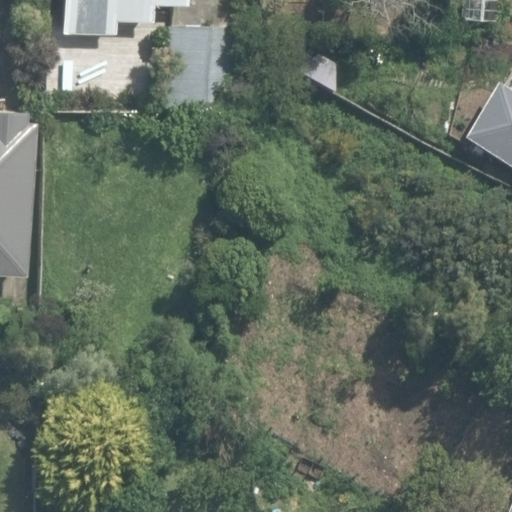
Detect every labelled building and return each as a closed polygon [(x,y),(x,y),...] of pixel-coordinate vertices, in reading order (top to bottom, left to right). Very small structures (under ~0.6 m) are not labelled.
[(58,0),(58,30),(109,31),(109,17),(147,18),(147,0),(180,1),(179,0),(58,0)] [(494,24),(494,0),(463,0),(463,23),(494,24)] [(163,105),(249,107),(250,23),(165,21),(163,105)] [(511,93),(491,82),(455,146),(511,177),(511,93)] [(0,268),(18,270),(26,116),(17,115),(17,107),(0,105),(0,268)]
